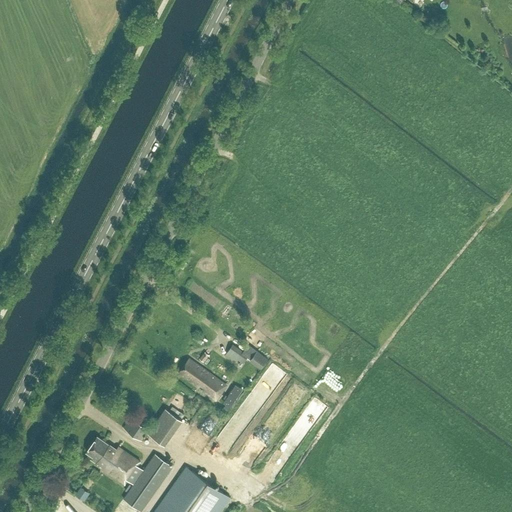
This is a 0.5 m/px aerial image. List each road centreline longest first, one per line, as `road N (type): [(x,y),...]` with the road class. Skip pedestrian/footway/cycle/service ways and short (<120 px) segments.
road 1 (unclassified): [(23,511),(289,0)]
road 2 (primary): [(0,437),(227,0)]
